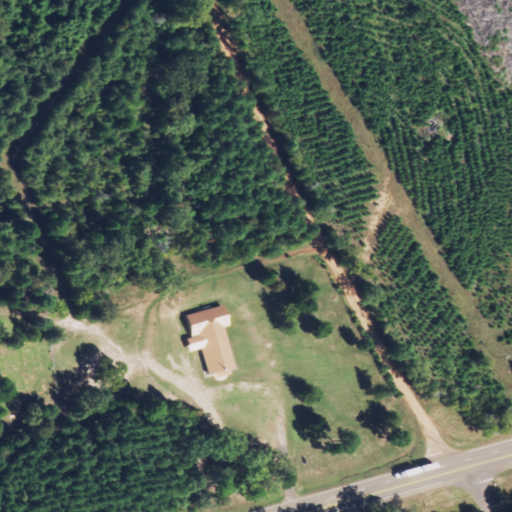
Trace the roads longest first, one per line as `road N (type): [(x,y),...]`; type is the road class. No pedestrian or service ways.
road 1 (residential): [(458,464),(310,243),(236,18)]
road 2 (trunk): [(289,511),(511,449)]
